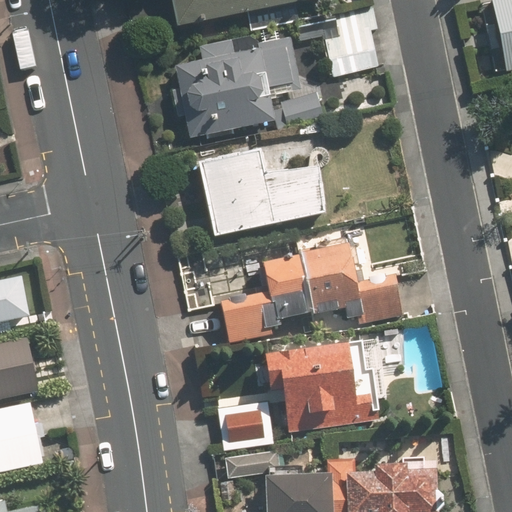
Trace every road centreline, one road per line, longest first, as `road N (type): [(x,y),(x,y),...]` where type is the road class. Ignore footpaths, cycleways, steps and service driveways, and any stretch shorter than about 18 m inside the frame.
road 1 (residential): [(410,0),(511,488)]
road 2 (secondary): [(93,205),(147,511)]
road 3 (secondary): [(50,0),(93,205)]
